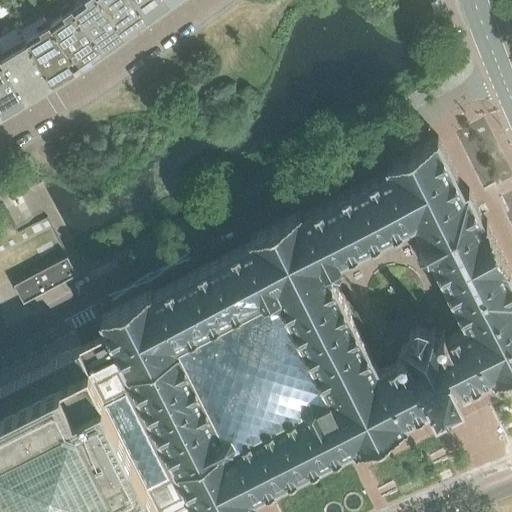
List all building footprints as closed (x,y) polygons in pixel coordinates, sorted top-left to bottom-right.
[(15,8),(10,0),(9,0),(5,3),(10,11),(15,8)] [(124,33),(100,0),(82,0),(73,7),(102,49),(108,48),(112,44),(115,39),(124,33)] [(146,18),(132,0),(100,0),(124,33),(130,32),(134,29),(137,24),(146,18)] [(168,1),(167,0),(132,0),(146,18),(146,17),(152,16),(156,13),(159,8),(168,1)] [(102,49),(73,7),(69,2),(59,9),(62,14),(48,24),(78,66),(80,65),(85,64),(90,60),(93,55),(102,49)] [(78,66),(48,24),(46,20),(35,26),(38,31),(25,38),(51,82),(53,81),(58,81),(63,78),(66,73),(76,68),(78,66)] [(51,82),(25,38),(12,46),(15,50),(1,58),(25,98),(31,97),(36,95),(39,90),(51,82)] [(25,98),(1,58),(0,56),(0,109),(2,112),(8,112),(12,109),(16,104),(25,98)] [(230,511),(257,499),(255,495),(355,444),(357,448),(408,422),(406,419),(437,403),(438,404),(463,392),(462,390),(494,374),(496,378),(511,369),(511,274),(508,267),(510,266),(487,219),(485,220),(469,189),(465,191),(437,136),(387,162),(390,169),(302,213),(300,209),(250,236),(252,239),(153,292),(151,288),(101,315),(105,323),(110,332),(106,335),(111,345),(110,346),(88,357),(74,330),(0,369),(0,511),(230,511)] [(56,213),(40,183),(0,204),(15,234),(46,218),(60,245),(69,240),(56,213)] [(24,301),(77,273),(67,255),(14,283),(24,301)]
